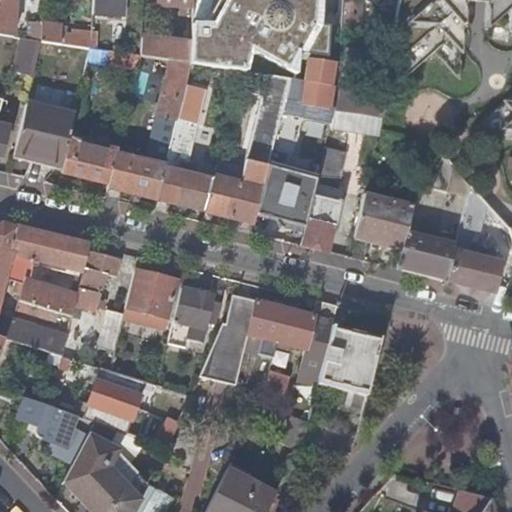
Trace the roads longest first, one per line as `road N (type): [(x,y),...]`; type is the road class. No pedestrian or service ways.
road 1 (residential): [(0,201),(478,321)]
road 2 (residential): [(326,511),(439,385),(478,321)]
road 3 (residential): [(478,321),(511,459)]
